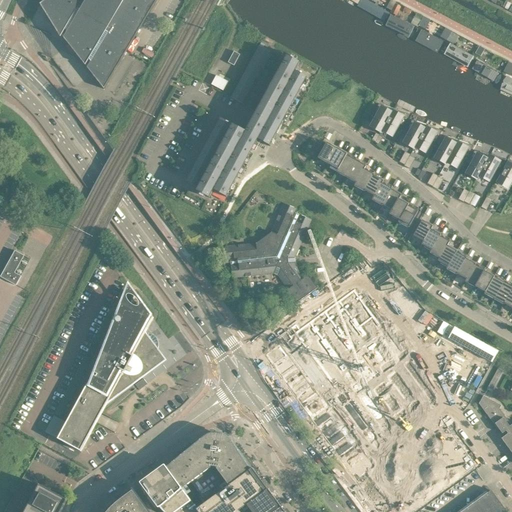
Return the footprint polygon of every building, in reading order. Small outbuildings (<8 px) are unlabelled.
[(157,0),(52,0),(45,13),(65,39),(67,37),(70,40),(67,42),(75,52),(77,50),(80,53),(78,55),(104,89),(157,0)] [(386,23),(391,13),(368,0),(362,0),(359,7),(386,23)] [(396,15),(397,13),(400,7),(394,4),(391,10),(390,12),(396,15)] [(411,35),(414,27),(392,14),(388,22),(411,35)] [(419,23),(424,26),(428,18),(422,15),(419,23)] [(419,28),(414,38),(440,52),(445,42),(419,28)] [(468,69),(474,58),(450,44),(444,56),(468,69)] [(270,51),(259,45),(231,97),(235,99),(242,103),(270,51)] [(476,52),(476,53),(481,56),(485,49),(480,46),(476,52)] [(234,65),(240,54),(234,51),(228,62),(234,65)] [(300,63),(287,56),(249,125),(246,132),(259,139),(258,140),(270,146),(274,139),(307,78),(295,71),(300,63)] [(495,85),(501,75),(477,61),(471,71),(495,85)] [(223,90),(228,81),(217,75),(212,84),(223,90)] [(511,98),(511,80),(507,78),(500,92),(511,98)] [(381,131),(380,133),(380,134),(394,109),(379,104),(374,112),(378,114),(376,118),(375,118),(371,125),(381,131)] [(383,130),(393,135),(397,128),(399,123),(403,125),(409,114),(394,109),(380,134),(381,134),(383,130)] [(259,139),(246,132),(220,118),(186,181),(198,188),(197,191),(210,198),(214,190),(227,198),(258,140),(259,139)] [(414,147),(413,149),(413,150),(427,125),(412,120),(407,128),(411,130),(409,134),(408,134),(404,142),(414,147)] [(416,146),(426,151),(430,144),(432,140),(436,142),(442,130),(427,125),(413,150),(414,150),(416,146)] [(446,162),(444,165),(445,165),(458,140),(447,136),(443,145),(441,144),(442,145),(440,150),(440,149),(436,157),(446,162)] [(447,161),(457,167),(461,159),(464,155),(467,157),(474,146),(458,140),(445,165),(447,161)] [(321,159),(320,160),(328,165),(337,148),(327,143),(318,158),(321,159)] [(337,170),(336,172),(337,172),(347,154),(337,148),(328,165),(329,164),(331,165),(330,166),(337,170)] [(477,178),(476,180),(490,155),(475,150),(470,158),(474,160),(471,165),(467,172),(477,178)] [(405,165),(404,166),(410,155),(411,154),(405,151),(399,162),(405,165)] [(347,155),(347,154),(337,172),(347,177),(356,160),(347,155)] [(410,169),(416,158),(410,155),(404,166),(410,169)] [(476,180),(480,175),(490,180),(494,173),(496,168),(500,170),(506,159),(490,155),(476,180)] [(356,183),(354,186),(355,186),(366,166),(356,160),(347,177),(356,183)] [(511,161),(509,161),(496,184),(497,184),(499,182),(509,187),(511,181),(511,161)] [(365,169),(366,166),(355,186),(365,191),(374,174),(365,169)] [(432,186),(432,187),(439,176),(433,173),(427,183),(432,186)] [(374,196),(372,200),(383,180),(374,175),(374,174),(365,191),(365,190),(367,191),(367,192),(374,196)] [(438,190),(444,179),(439,176),(432,187),(438,190)] [(382,183),(384,181),(383,180),(372,200),(382,205),(392,188),(382,183)] [(391,211),(390,214),(401,195),(392,190),(392,189),(392,188),(382,205),(383,206),(383,205),(385,206),(384,207),(391,211)] [(470,191),(469,191),(464,189),(458,199),(464,202),(470,191)] [(464,202),(464,201),(470,204),(475,194),(470,191),(464,202)] [(399,220),(398,222),(399,222),(409,204),(399,199),(401,195),(390,214),(392,215),(392,216),(399,220)] [(15,204),(18,200),(12,196),(10,201),(15,204)] [(492,200),(487,196),(481,207),(487,210),(492,200)] [(238,245),(225,247),(227,260),(231,259),(231,260),(229,262),(231,264),(233,278),(245,276),(245,277),(251,276),(273,273),(278,275),(288,289),(286,291),(296,304),(318,288),(318,287),(308,275),(306,276),(296,262),(295,260),(295,257),(304,237),(305,237),(307,232),(306,231),(308,228),(312,220),(299,214),(298,211),(295,212),(296,208),(284,203),(279,215),(278,215),(276,220),(268,239),(264,242),(244,244),(238,245)] [(409,205),(409,204),(399,222),(409,228),(418,211),(409,205)] [(422,220),(414,235),(416,237),(416,238),(423,242),(422,244),(433,226),(422,220)] [(424,245),(424,246),(431,250),(430,253),(441,234),(431,229),(433,226),(422,244),(424,245)] [(440,258),(438,260),(439,261),(450,241),(440,236),(441,235),(441,234),(430,253),(440,258)] [(441,262),(440,263),(448,267),(446,269),(447,269),(457,251),(448,246),(450,241),(439,261),(441,262)] [(24,255),(15,250),(1,277),(16,285),(17,285),(21,276),(15,272),(24,255)] [(457,252),(457,251),(447,269),(457,274),(466,257),(457,252)] [(466,280),(465,281),(465,282),(476,264),(466,258),(467,258),(466,257),(457,274),(457,275),(458,274),(459,275),(459,276),(466,280)] [(475,265),(476,264),(465,282),(475,287),(485,270),(475,265)] [(382,266),(370,275),(368,271),(356,280),(360,286),(291,337),(287,331),(276,339),(279,344),(265,355),(273,366),(272,367),(294,398),(296,396),(301,404),(308,399),(311,402),(319,396),(326,405),(311,417),(316,424),(314,425),(337,456),(339,454),(344,462),(359,451),(366,460),(358,466),(360,469),(353,475),(359,482),(357,483),(378,511),(415,511),(476,467),(465,451),(469,448),(447,417),(442,420),(434,409),(428,414),(424,409),(435,401),(434,400),(441,394),(441,395),(442,395),(443,396),(444,396),(445,396),(446,395),(447,395),(447,394),(448,392),(459,373),(456,368),(461,364),(450,348),(447,350),(433,331),(427,336),(413,317),(419,312),(405,292),(402,294),(382,266)] [(485,292),(484,293),(485,293),(494,276),(485,271),(485,270),(475,287),(476,287),(476,286),(478,287),(477,288),(485,292)] [(494,276),(485,293),(494,299),(504,282),(494,276)] [(511,286),(504,282),(494,299),(504,304),(511,290),(511,286)] [(67,422),(58,439),(81,451),(91,433),(100,417),(106,405),(107,403),(124,391),(166,360),(158,349),(159,346),(159,342),(158,339),(157,338),(155,336),(153,335),(151,334),(148,333),(145,333),(154,317),(136,294),(67,422)] [(292,306),(289,302),(276,311),(279,315),(292,306)] [(276,319),(271,313),(266,316),(270,323),(276,319)] [(498,368),(487,390),(492,393),(503,371),(498,368)] [(135,384),(139,390),(148,384),(143,378),(135,384)] [(483,396),(479,403),(485,411),(499,430),(500,429),(505,436),(502,438),(511,452),(511,388),(511,390),(511,424),(511,425),(499,408),(501,405),(484,396),(483,396)] [(46,432),(58,439),(67,422),(55,416),(46,432)] [(214,435),(211,435),(208,436),(205,437),(201,439),(198,441),(169,462),(165,465),(166,467),(182,489),(182,488),(197,509),(192,511),(235,511),(268,489),(265,486),(266,485),(267,484),(267,483),(267,482),(266,481),(266,480),(265,480),(264,480),(263,480),(262,480),(261,480),(253,469),(252,468),(237,447),(235,444),(232,441),(229,439),(226,437),(224,437),(221,436),(217,435),(214,435)] [(166,467),(159,473),(159,472),(158,472),(157,472),(156,473),(155,473),(155,474),(155,475),(155,476),(143,486),(162,509),(164,511),(165,511),(164,511),(192,511),(197,509),(182,488),(182,489),(166,467)] [(341,474),(334,468),(332,471),(339,477),(341,474)] [(61,511),(68,499),(56,493),(40,484),(24,511),(61,511)] [(285,511),(268,488),(268,489),(235,511),(285,511)] [(149,511),(132,489),(123,496),(120,499),(118,501),(116,502),(114,504),(112,506),(110,508),(106,511),(149,511)] [(507,511),(491,490),(461,511),(507,511)]
